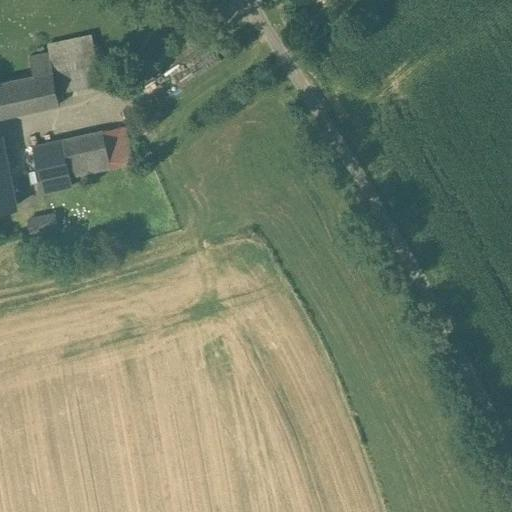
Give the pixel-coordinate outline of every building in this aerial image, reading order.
[(191,65),(196,75),(219,62),(211,47),(142,86),(153,104),(187,85),(179,72),(191,65)] [(56,60),(0,72),(0,116),(66,103),(56,60)] [(108,125),(66,134),(73,169),(115,160),(108,125)] [(8,132),(0,133),(0,208),(24,204),(19,180),(11,146),(8,132)] [(66,134),(11,146),(19,180),(73,169),(66,134)]
